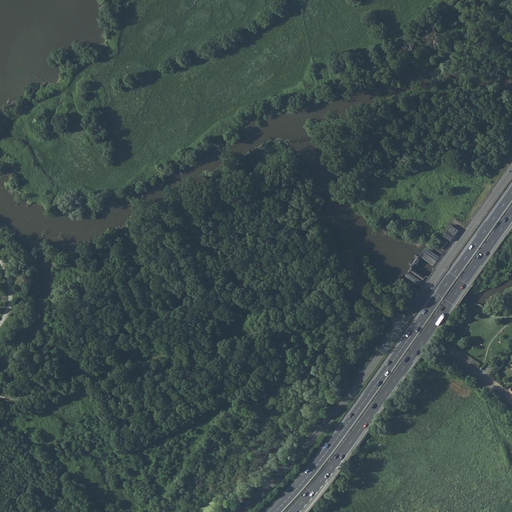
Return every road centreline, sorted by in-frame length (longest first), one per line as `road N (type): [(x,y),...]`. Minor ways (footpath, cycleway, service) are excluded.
road 1 (trunk): [(511,192),(274,511)]
road 2 (trunk): [(293,511),(511,214)]
